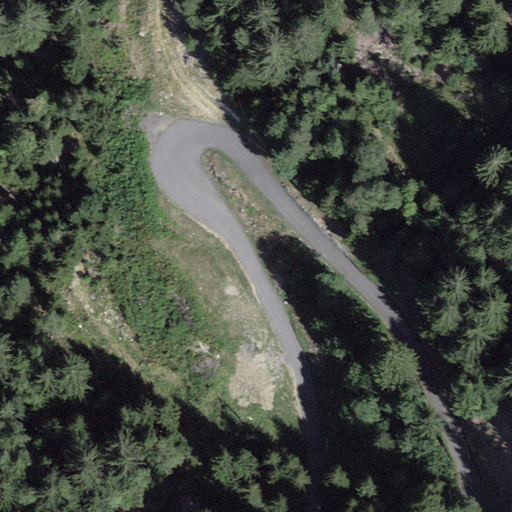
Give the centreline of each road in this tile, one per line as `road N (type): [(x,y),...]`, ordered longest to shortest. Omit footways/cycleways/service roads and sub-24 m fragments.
road 1 (track): [(326,511),(326,397),(203,188),(190,159),(208,139),(248,154),(395,304),(461,418),(499,511)]
road 2 (track): [(248,154),(217,112),(173,81),(162,51),(162,0)]
